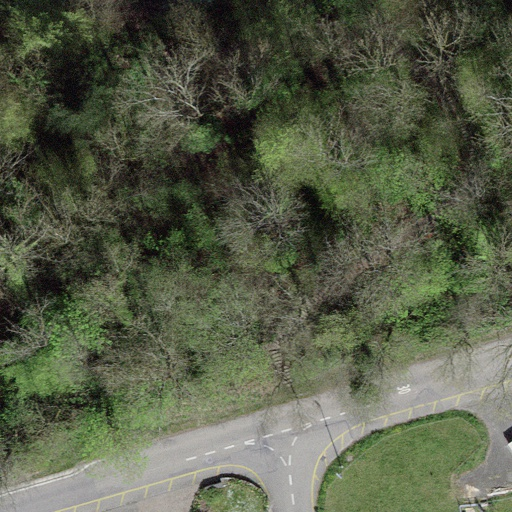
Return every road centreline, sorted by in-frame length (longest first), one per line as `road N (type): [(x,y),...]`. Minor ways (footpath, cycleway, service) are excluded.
road 1 (residential): [(288,429),(17,511)]
road 2 (residential): [(511,365),(288,429)]
